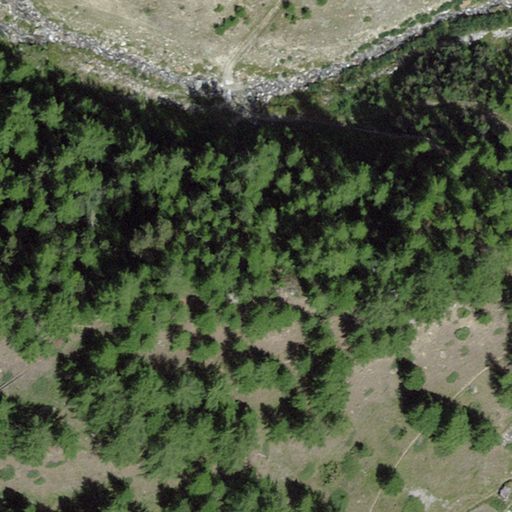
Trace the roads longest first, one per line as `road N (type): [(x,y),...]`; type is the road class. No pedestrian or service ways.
road 1 (track): [(511,201),(492,182),(451,107),(407,77),(294,97),(271,94),(244,75),(242,59),(285,0)]
road 2 (track): [(369,511),(436,415),(511,339)]
